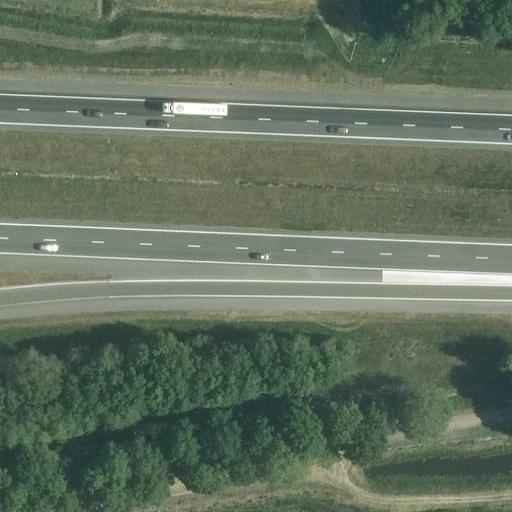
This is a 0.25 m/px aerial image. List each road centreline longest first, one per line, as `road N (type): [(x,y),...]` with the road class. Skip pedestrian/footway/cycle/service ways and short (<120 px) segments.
road 1 (motorway): [(0,299),(142,287),(511,288)]
road 2 (motorway): [(0,239),(511,260)]
road 3 (motorway): [(511,129),(0,108)]
road 4 (track): [(400,425),(340,459),(32,511)]
